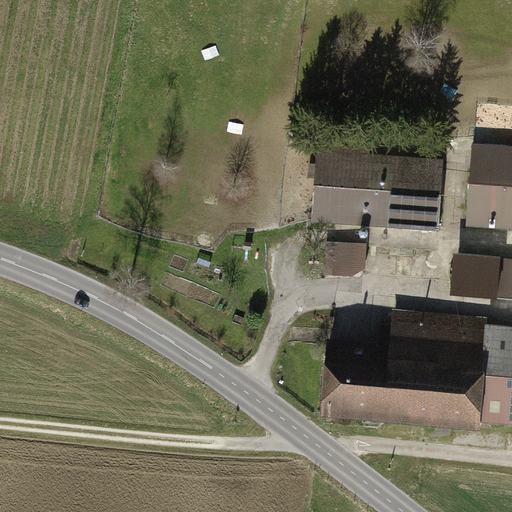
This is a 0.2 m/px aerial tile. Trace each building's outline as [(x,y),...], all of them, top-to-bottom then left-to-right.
[(511,143),(477,141),(471,223),(511,226),(511,143)] [(447,156),(316,147),(311,220),(441,229),(447,156)] [(371,244),(332,243),(330,276),(370,277),(371,244)] [(500,253),(454,251),(452,298),(511,299),(511,262),(500,262),(500,253)] [(392,341),(331,337),(324,419),(511,435),(511,330),(490,329),(490,319),(397,308),(392,341)]
